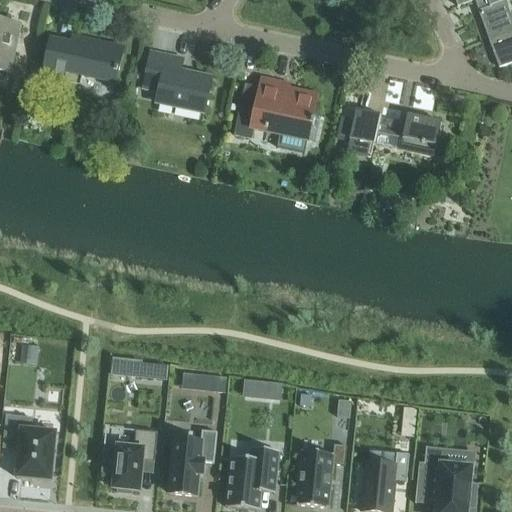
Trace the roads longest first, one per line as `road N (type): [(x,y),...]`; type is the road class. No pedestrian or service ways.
road 1 (residential): [(468,82),(204,28)]
road 2 (residential): [(204,28),(72,0)]
